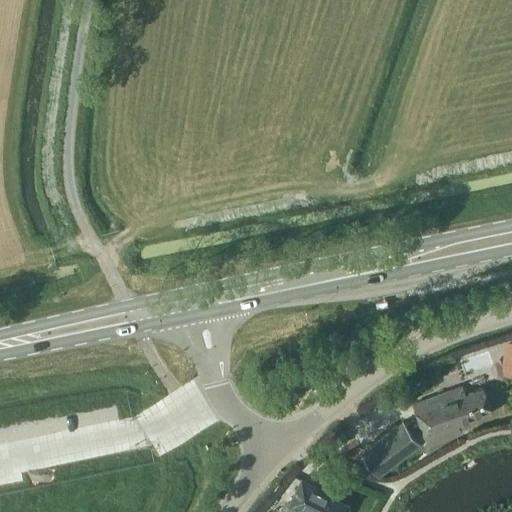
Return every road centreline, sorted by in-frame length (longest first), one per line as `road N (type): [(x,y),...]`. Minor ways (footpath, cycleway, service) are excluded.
road 1 (primary): [(193,303),(511,239)]
road 2 (tertiary): [(511,313),(398,357),(278,450)]
road 3 (primary): [(0,347),(193,303)]
road 4 (tertiary): [(278,450),(224,404),(193,303)]
